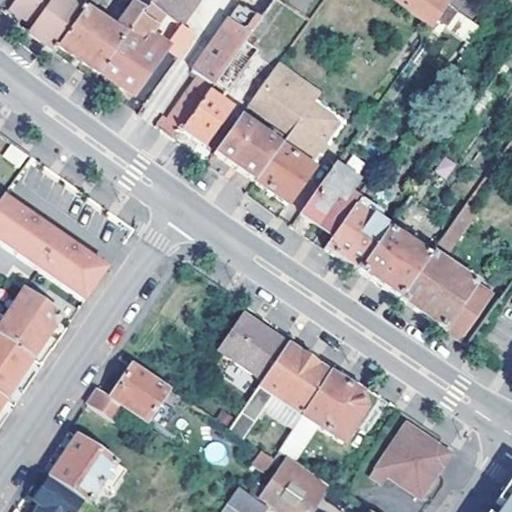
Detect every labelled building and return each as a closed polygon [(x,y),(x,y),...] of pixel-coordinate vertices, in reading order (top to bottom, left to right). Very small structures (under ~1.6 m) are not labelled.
[(28,35),(52,52),(57,46),(82,11),(89,0),(77,0),(74,5),(67,0),(14,0),(8,9),(24,21),(33,28),(28,35)] [(149,0),(147,4),(162,15),(176,25),(193,0),(149,0)] [(241,0),(237,6),(243,10),(246,6),(261,19),(274,0),(241,0)] [(448,4),(442,0),(392,0),(431,29),(448,4)] [(111,30),(82,11),(57,46),(81,63),(98,74),(142,11),(131,4),(111,30)] [(162,15),(147,4),(142,11),(98,74),(131,97),(165,49),(147,36),(162,15)] [(243,44),(261,19),(246,6),(243,10),(237,6),(224,24),(190,72),(198,78),(212,88),(216,82),(243,44)] [(193,37),(179,27),(165,49),(178,58),(193,37)] [(228,90),(255,53),(243,44),(216,82),(228,90)] [(274,67),(316,97),(325,84),(284,53),(274,67)] [(406,63),(399,58),(393,67),(400,72),(406,63)] [(309,106),(316,97),(274,67),(268,77),(309,106)] [(309,106),(268,77),(254,96),(296,126),(309,106)] [(156,128),(174,141),(181,131),(207,94),(212,88),(198,78),(167,121),(163,119),(156,128)] [(232,111),(207,94),(181,131),(205,148),(232,111)] [(343,116),(316,97),(309,106),(336,125),(343,116)] [(336,125),(309,106),(296,126),(285,140),(255,183),(287,206),(312,172),(306,167),(336,125)] [(334,166),(357,182),(370,163),(357,154),(386,113),(376,106),(334,166)] [(255,183),(285,140),(243,112),(214,153),(232,167),(255,183)] [(18,166),(26,155),(11,144),(3,156),(18,166)] [(357,182),(334,166),(299,215),(319,228),(332,237),(353,209),(359,201),(349,194),(357,182)] [(0,200),(0,246),(82,303),(96,282),(92,265),(60,242),(53,252),(41,244),(47,234),(0,200)] [(448,254),(475,214),(464,207),(437,246),(448,254)] [(331,254),(359,273),(387,233),(353,209),(332,237),(323,249),(331,254)] [(377,286),(399,301),(427,260),(387,233),(359,273),(377,286)] [(60,242),(47,234),(41,244),(53,252),(60,242)] [(428,321),(460,343),(491,297),(430,257),(427,260),(399,301),(428,321)] [(103,272),(92,265),(96,282),(103,272)] [(37,301),(60,316),(68,303),(46,289),(37,301)] [(0,337),(30,359),(60,316),(37,301),(22,291),(0,322),(0,337)] [(216,351),(261,383),(285,347),(271,337),(260,330),(240,316),(216,351)] [(0,337),(0,398),(3,400),(30,359),(0,337)] [(261,383),(228,432),(239,440),(269,397),(299,418),(327,376),(285,347),(261,383)] [(123,411),(143,424),(166,391),(131,367),(109,400),(123,411)] [(299,418),(341,446),(362,412),(359,396),(327,376),(299,418)] [(123,411),(109,400),(97,392),(87,407),(114,424),(123,411)] [(421,494),(441,466),(435,447),(403,427),(371,476),(382,483),(388,474),(421,494)] [(113,464),(76,439),(48,479),(84,505),(113,464)] [(247,495),(272,511),(309,511),(326,488),(276,453),(270,462),(247,495)] [(40,508),(37,511),(67,511),(74,503),(46,483),(33,503),(40,508)] [(272,511),(247,495),(235,486),(217,511),(272,511)] [(511,511),(511,488),(496,511),(511,511)]
